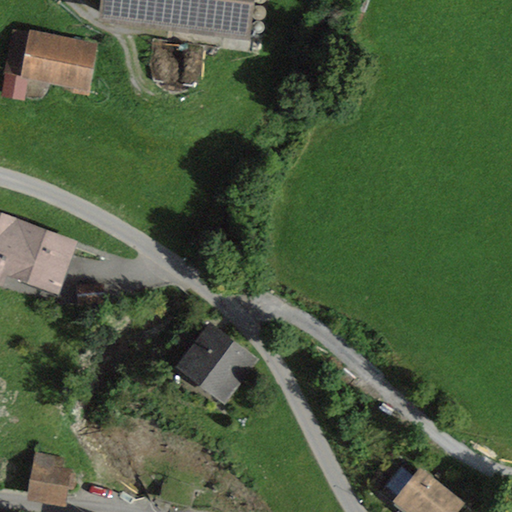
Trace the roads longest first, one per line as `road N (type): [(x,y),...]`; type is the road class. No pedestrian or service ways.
road 1 (residential): [(356,511),(282,372),(232,308),(106,222),(0,176)]
road 2 (track): [(511,480),(416,418),(314,328),(262,301),(232,308)]
